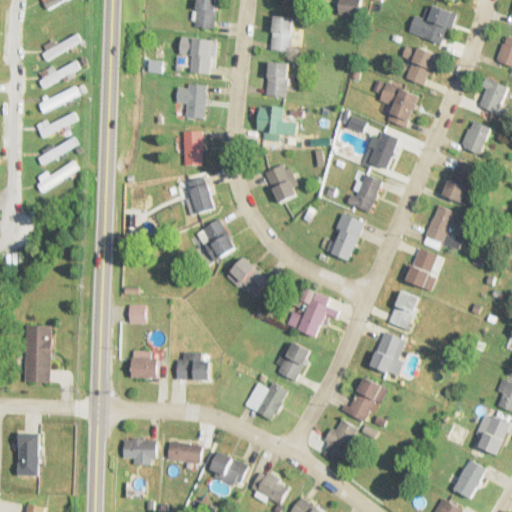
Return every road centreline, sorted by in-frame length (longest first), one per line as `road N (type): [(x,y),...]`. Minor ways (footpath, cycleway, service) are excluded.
road 1 (secondary): [(91,511),(109,0)]
road 2 (residential): [(286,450),(335,366),(484,0)]
road 3 (residential): [(244,0),(230,133),(245,207),(298,264),(365,294)]
road 4 (residential): [(106,406),(227,421),(286,450),(372,511)]
road 5 (residential): [(20,0),(0,233)]
